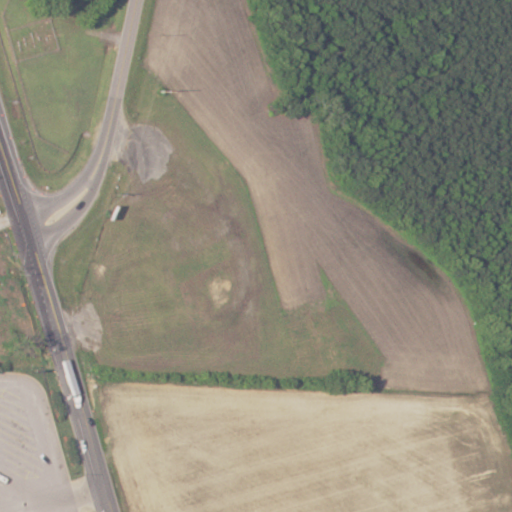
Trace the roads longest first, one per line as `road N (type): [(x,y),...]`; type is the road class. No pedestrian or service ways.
road 1 (residential): [(122,511),(32,241)]
road 2 (residential): [(32,241),(63,221),(103,173),(144,0)]
